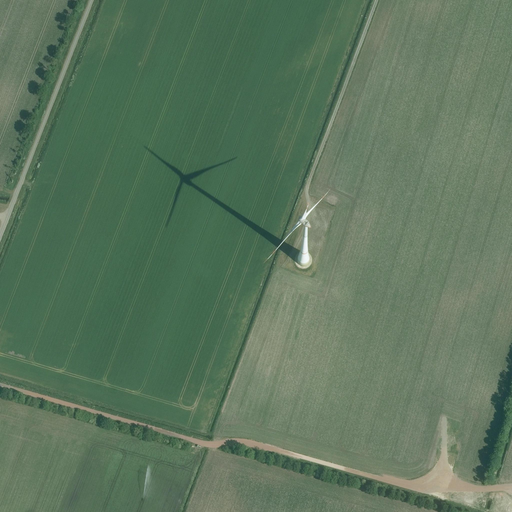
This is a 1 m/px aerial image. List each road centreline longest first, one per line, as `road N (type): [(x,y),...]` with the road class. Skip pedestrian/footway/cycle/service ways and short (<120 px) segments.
road 1 (track): [(0,386),(201,443),(247,442),(425,492),(440,478)]
road 2 (unclassified): [(90,0),(0,234)]
